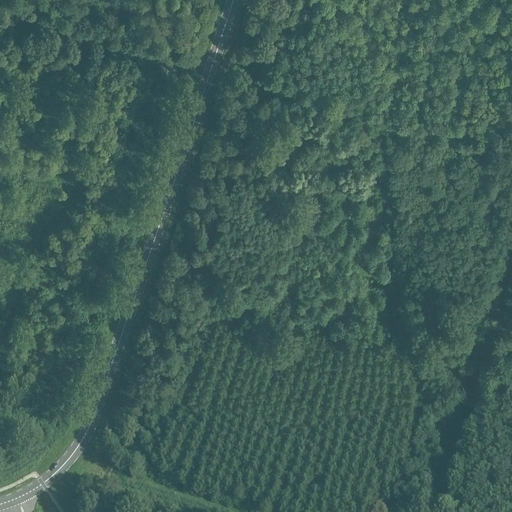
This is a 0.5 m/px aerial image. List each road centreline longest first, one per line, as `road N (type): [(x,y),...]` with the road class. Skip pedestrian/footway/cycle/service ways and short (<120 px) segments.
road 1 (tertiary): [(18,498),(68,460),(92,417),(234,0)]
road 2 (track): [(511,167),(305,95),(0,9)]
road 3 (track): [(437,511),(511,271)]
